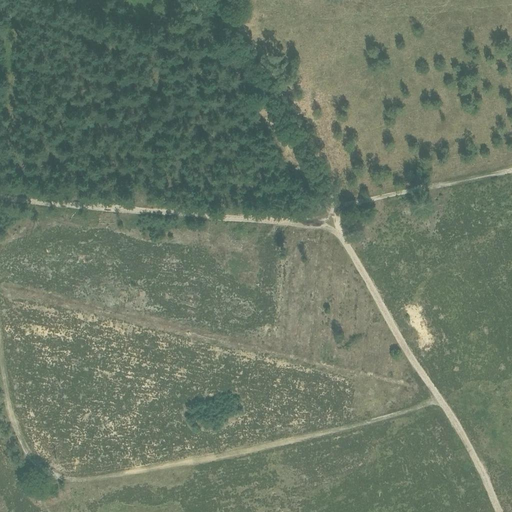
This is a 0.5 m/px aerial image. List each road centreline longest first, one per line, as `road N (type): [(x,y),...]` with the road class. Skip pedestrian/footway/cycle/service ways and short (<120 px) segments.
road 1 (track): [(0,359),(22,449),(36,466),(71,478),(269,446),(439,398)]
road 2 (track): [(499,511),(480,465),(332,216)]
road 3 (track): [(332,216),(303,222),(0,198)]
road 4 (track): [(332,216),(309,155),(222,16),(220,0)]
road 5 (track): [(332,216),(356,202),(511,170)]
